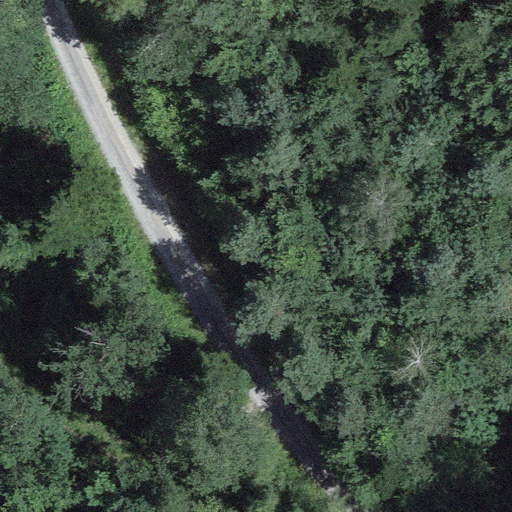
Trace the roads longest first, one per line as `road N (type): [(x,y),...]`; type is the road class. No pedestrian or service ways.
road 1 (track): [(385,511),(184,289),(45,0)]
road 2 (track): [(0,366),(127,471),(209,511)]
